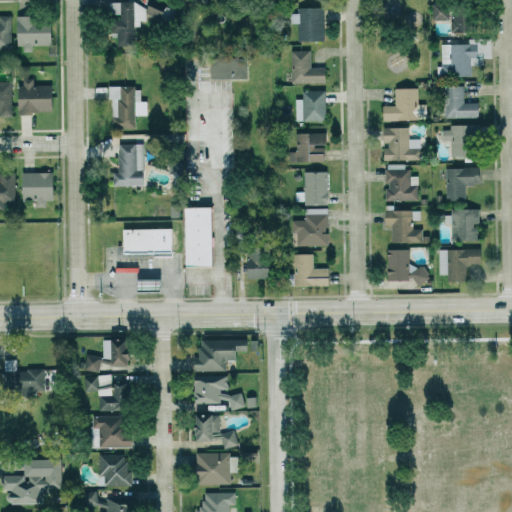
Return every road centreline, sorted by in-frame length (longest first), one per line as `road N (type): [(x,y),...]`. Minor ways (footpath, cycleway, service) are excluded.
road 1 (residential): [(79,316),(72,0)]
road 2 (residential): [(360,311),(351,0)]
road 3 (residential): [(511,309),(502,0)]
road 4 (secondary): [(0,317),(208,314)]
road 5 (residential): [(275,511),(272,313)]
road 6 (residential): [(164,314),(165,511)]
road 7 (secondary): [(338,311),(511,308)]
